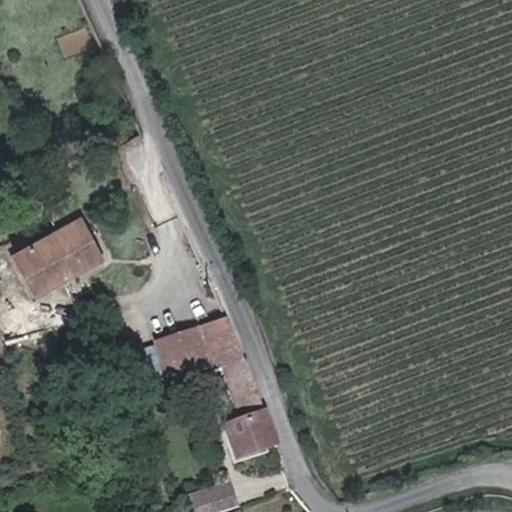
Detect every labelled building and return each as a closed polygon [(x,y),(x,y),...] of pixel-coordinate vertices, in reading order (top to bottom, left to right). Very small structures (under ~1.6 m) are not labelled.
[(79,220),(9,256),(30,294),(99,258),(79,220)] [(222,369),(242,362),(227,324),(208,331),(222,369)] [(162,343),(175,381),(216,367),(202,329),(162,343)] [(276,443),(245,361),(242,362),(222,369),(241,419),(220,427),(233,460),(276,443)] [(231,483),(186,496),(190,511),(226,511),(238,508),(231,483)]
